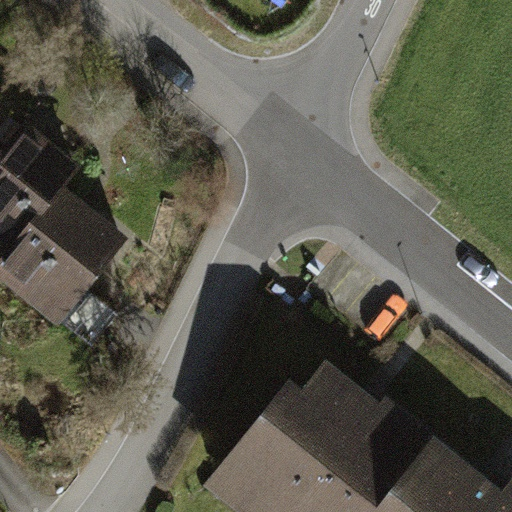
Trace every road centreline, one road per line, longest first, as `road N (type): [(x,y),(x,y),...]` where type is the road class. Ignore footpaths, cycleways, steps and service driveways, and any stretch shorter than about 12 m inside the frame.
road 1 (residential): [(300,162),(107,511)]
road 2 (residential): [(511,327),(300,162)]
road 3 (residential): [(300,162),(108,0)]
road 4 (residential): [(375,0),(300,162)]
